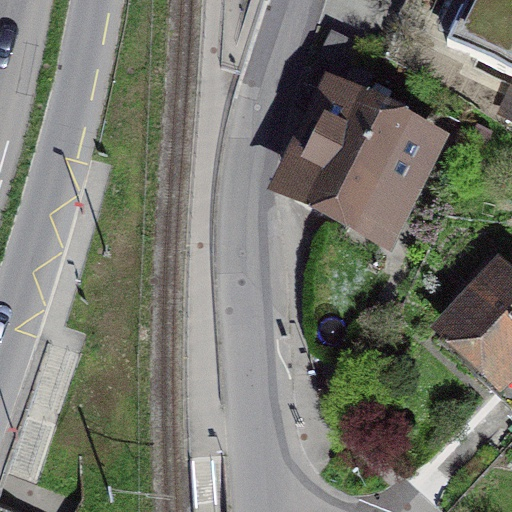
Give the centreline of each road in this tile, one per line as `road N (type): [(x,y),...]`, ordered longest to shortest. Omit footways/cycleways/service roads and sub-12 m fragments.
road 1 (residential): [(268,511),(253,426),(242,221),(252,150),(299,0)]
road 2 (primary): [(0,360),(60,160),(95,0)]
